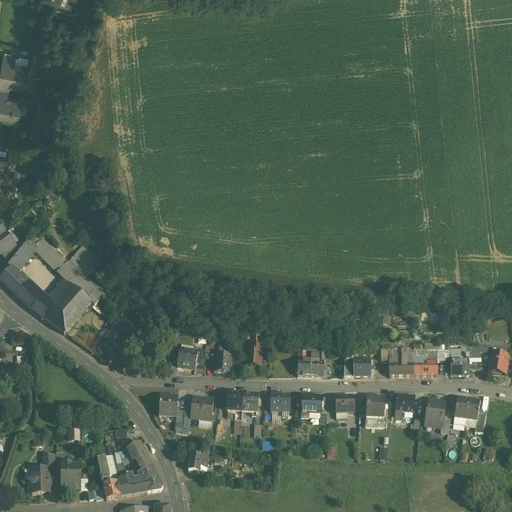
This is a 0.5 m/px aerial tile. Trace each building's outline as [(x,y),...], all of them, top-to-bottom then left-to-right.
[(15,60),(3,57),(1,65),(4,65),(3,75),(27,80),(29,69),(14,66),(15,60)] [(27,80),(3,75),(1,84),(0,83),(0,91),(8,94),(10,88),(25,91),(27,80)] [(8,94),(0,91),(0,109),(20,114),(22,102),(7,99),(8,94)] [(20,114),(0,109),(0,127),(1,127),(3,121),(18,125),(20,114)] [(0,142),(0,150),(8,153),(11,137),(2,135),(0,142)] [(5,235),(0,239),(0,256),(1,255),(13,245),(5,235)] [(68,263),(44,239),(32,249),(35,253),(56,274),(68,263)] [(27,244),(8,268),(11,269),(18,275),(35,253),(32,249),(27,244)] [(13,245),(1,255),(5,260),(18,250),(13,245)] [(84,245),(69,264),(68,263),(56,274),(63,281),(72,289),(73,288),(91,304),(95,307),(104,295),(85,280),(102,260),(84,245)] [(8,268),(1,275),(4,277),(11,269),(8,268)] [(18,275),(11,269),(4,277),(0,281),(17,298),(28,285),(18,275)] [(63,281),(45,302),(41,298),(32,313),(44,322),(72,289),(63,281)] [(28,285),(17,298),(31,312),(32,313),(41,298),(28,285)] [(91,304),(73,288),(72,289),(44,322),(63,336),(64,336),(64,335),(91,304)] [(119,320),(107,339),(115,344),(114,346),(122,352),(126,346),(126,347),(132,338),(131,337),(135,329),(128,324),(127,326),(119,320)] [(144,331),(137,327),(135,329),(131,337),(132,338),(137,341),(144,331)] [(148,339),(142,335),(139,340),(146,343),(148,339)] [(249,343),(264,344),(264,337),(248,336),(247,343),(249,343)] [(481,369),(487,370),(490,352),(508,355),(510,345),(504,344),(505,341),(489,338),(489,343),(481,341),(481,344),(480,344),(481,347),(481,360),(481,369)] [(216,345),(216,340),(207,340),(206,361),(211,361),(211,359),(215,359),(215,356),(216,345)] [(264,344),(249,343),(248,351),(246,351),(245,367),(261,368),(261,353),(263,353),(264,344)] [(424,346),(424,351),(428,351),(428,360),(437,360),(445,360),(445,350),(437,350),(437,345),(424,346)] [(451,360),(451,359),(469,359),(469,360),(481,360),(481,347),(445,346),(445,350),(445,360),(451,360)] [(389,362),(389,360),(389,350),(381,350),(381,362),(389,362)] [(413,350),(389,350),(389,360),(395,360),(395,364),(413,364),(413,351),(413,350)] [(193,354),(180,351),(177,368),(195,371),(198,353),(193,352),(193,354)] [(424,351),(413,351),(413,364),(435,363),(435,361),(437,361),(437,360),(428,360),(428,351),(424,351)] [(490,352),(487,370),(506,374),(510,355),(508,355),(490,352)] [(222,357),(215,356),(215,359),(215,366),(214,374),(231,374),(232,357),(222,357)] [(371,377),(370,358),(363,358),(363,360),(353,360),(354,377),(371,377)] [(469,360),(469,359),(451,359),(451,360),(451,373),(451,375),(469,375),(469,360)] [(305,361),(298,360),(297,366),(297,372),(297,377),(310,378),(311,361),(305,361)] [(354,377),(353,360),(345,361),(344,377),(354,377)] [(413,364),(395,364),(395,360),(389,360),(389,362),(389,376),(413,376),(413,364)] [(318,361),(311,361),(310,378),(323,378),(324,361),(318,361)] [(435,363),(413,364),(413,376),(437,376),(437,361),(435,361),(435,363)] [(243,394),(227,393),(226,411),(234,411),(242,412),(243,394)] [(259,395),(243,394),(242,412),(258,413),(259,395)] [(290,396),(271,395),(270,412),(289,413),(290,396)] [(415,395),(396,395),(395,411),(414,412),(415,395)] [(321,397),(301,396),(300,413),(321,413),(321,397)] [(353,396),(335,397),(336,413),(347,413),(354,413),(353,396)] [(385,397),(367,396),(366,403),(366,414),(366,418),(384,419),(385,397)] [(469,398),(457,396),(454,418),(466,420),(469,398)] [(178,398),(160,398),(159,419),(177,419),(177,412),(178,398)] [(214,401),(192,398),(192,402),(190,420),(211,422),(214,401)] [(480,400),(469,398),(466,420),(476,422),(477,422),(478,413),(480,400)] [(441,429),(442,429),(444,419),(446,405),(440,403),(438,400),(429,399),(426,424),(430,425),(433,428),(441,429)] [(192,402),(186,401),(184,413),(183,419),(190,420),(192,402)] [(241,434),(242,412),(234,411),(232,433),(241,434)] [(184,413),(177,412),(177,419),(176,423),(183,424),(183,419),(184,413)] [(486,414),(478,413),(477,422),(476,422),(475,433),(483,434),(486,414)] [(464,427),(466,420),(454,418),(453,425),(464,427)] [(451,420),(444,419),(442,429),(441,429),(440,434),(449,435),(449,429),(451,420)] [(253,437),(262,438),(263,425),(253,424),(253,437)] [(78,431),(69,431),(69,440),(79,440),(78,431)] [(140,444),(127,451),(133,463),(135,462),(146,457),(140,444)] [(326,446),(325,458),(334,458),(334,446),(326,446)] [(378,447),(378,459),(386,458),(386,447),(378,447)] [(493,449),(484,448),(483,455),(492,457),(493,449)] [(223,455),(212,453),(211,459),(215,460),(214,464),(221,465),(223,455)] [(56,456),(48,456),(48,470),(49,470),(49,478),(56,478),(56,456)] [(117,465),(115,456),(110,457),(113,468),(116,477),(117,477),(118,481),(119,481),(120,481),(120,480),(118,470),(117,465)] [(209,459),(191,456),(188,473),(199,475),(200,469),(207,470),(209,459)] [(146,457),(135,462),(138,467),(149,462),(146,457)] [(105,458),(97,460),(100,475),(109,473),(105,458)] [(149,462),(138,467),(134,469),(135,471),(136,471),(138,476),(140,480),(143,486),(157,479),(149,462)] [(63,464),(62,464),(62,478),(61,492),(79,492),(80,464),(63,464)] [(125,469),(118,470),(120,480),(126,479),(126,478),(127,478),(125,469)] [(48,470),(31,471),(32,478),(28,482),(32,486),(32,494),(45,494),(45,492),(48,489),(50,489),(49,478),(49,470),(48,470)] [(109,480),(109,479),(110,477),(109,473),(100,475),(104,490),(106,500),(106,501),(120,499),(117,484),(110,485),(110,483),(109,480)] [(127,478),(126,478),(126,479),(128,489),(143,486),(140,480),(134,481),(133,476),(127,478)] [(126,479),(120,480),(120,481),(119,481),(117,484),(120,499),(160,492),(162,488),(157,479),(143,486),(128,489),(126,479)] [(104,490),(94,492),(96,501),(106,500),(104,490)]
